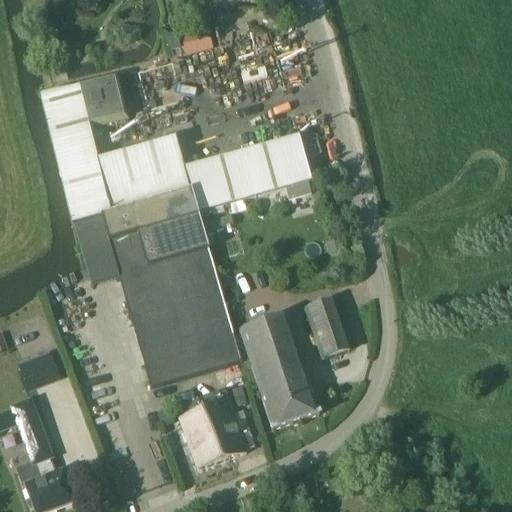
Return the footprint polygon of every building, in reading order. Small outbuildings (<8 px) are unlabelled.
[(210,0),(213,11),(222,8),(223,10),(250,2),(249,0),(210,0)] [(193,33),(178,38),(183,60),(213,51),(209,34),(194,38),(193,33)] [(79,89),(89,133),(129,123),(118,78),(78,88),(78,89),(79,89)] [(39,99),(49,138),(71,229),(73,228),(110,217),(97,163),(89,133),(79,89),(78,89),(39,99)] [(97,163),(110,217),(191,194),(198,217),(285,193),(308,187),(311,186),(299,140),(184,172),(175,141),(97,163)] [(321,156),(318,145),(306,148),(309,160),(321,156)] [(308,187),(285,193),(288,204),(311,198),(308,187)] [(73,228),(79,251),(91,290),(119,282),(150,392),(241,366),(209,254),(198,217),(191,194),(110,217),(73,228)] [(208,231),(210,236),(234,228),(230,219),(220,222),(210,225),(212,230),(208,231)] [(338,242),(325,246),(328,258),(341,254),(338,242)] [(341,272),(338,270),(335,269),(331,269),(328,271),(325,274),(324,277),(324,281),(326,284),(329,286),(332,288),(336,287),(339,286),(342,283),(343,279),(343,276),(341,272)] [(332,305),(304,313),(321,364),(349,354),(332,305)] [(319,418),(286,321),(239,336),(272,434),(319,418)] [(28,397),(60,385),(49,355),(17,367),(28,397)] [(231,394),(235,410),(245,407),(241,391),(231,394)] [(62,476),(57,478),(56,478),(51,464),(54,463),(31,403),(9,411),(10,414),(0,417),(0,437),(17,431),(30,467),(16,472),(22,491),(25,490),(33,511),(60,511),(74,507),(62,476)] [(229,405),(202,415),(210,436),(218,433),(229,462),(247,456),(246,453),(254,450),(248,433),(240,436),(229,405)] [(156,416),(160,430),(174,427),(170,412),(156,416)] [(210,436),(202,415),(178,423),(196,474),(229,462),(218,433),(210,436)]
